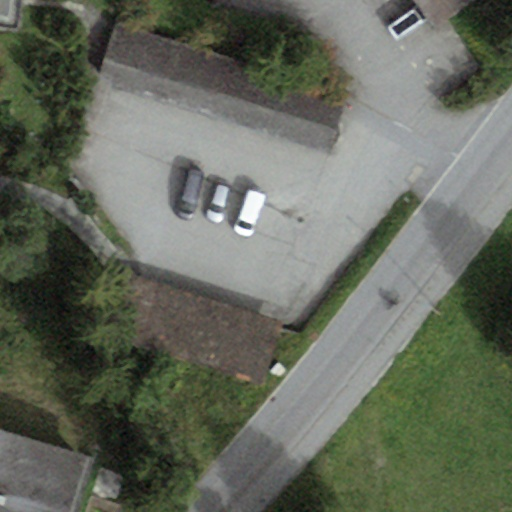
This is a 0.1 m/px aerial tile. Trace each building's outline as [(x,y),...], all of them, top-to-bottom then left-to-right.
[(10,0),(0,0),(0,16),(8,17),(10,0)] [(473,0),(414,0),(434,28),(473,0)] [(347,95),(116,26),(99,84),(329,153),(347,95)] [(265,380),(284,322),(123,271),(104,330),(265,380)] [(78,511),(95,457),(0,427),(0,511),(78,511)]
